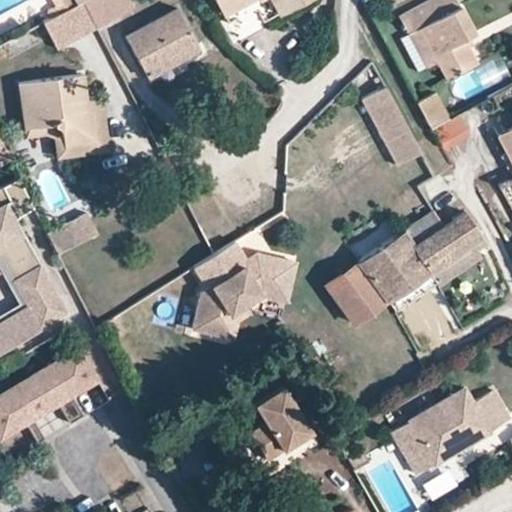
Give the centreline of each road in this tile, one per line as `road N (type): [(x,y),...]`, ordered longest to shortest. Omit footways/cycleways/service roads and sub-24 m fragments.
road 1 (unknown): [(278,187),(379,96),(401,17),(422,0)]
road 2 (unknown): [(175,511),(141,465),(121,456),(84,465),(61,491)]
road 3 (residential): [(475,150),(479,197),(511,281)]
